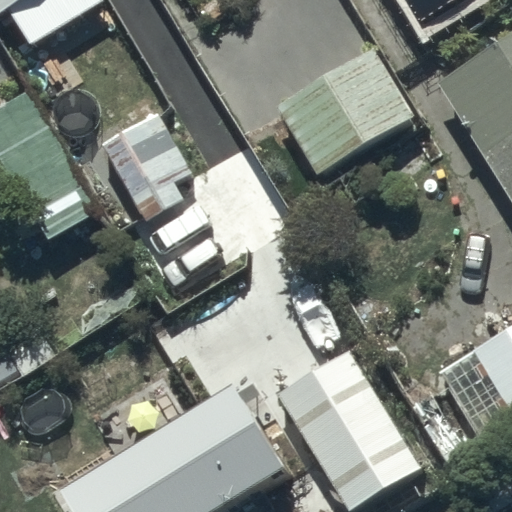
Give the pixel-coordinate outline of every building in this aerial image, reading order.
[(0,0),(0,21),(7,17),(30,55),(107,7),(102,0),(0,0)] [(471,0),(395,0),(427,52),(482,18),(471,0)] [(136,40),(106,60),(135,103),(164,84),(136,40)] [(511,41),(437,89),(511,209),(511,41)] [(371,55),(275,113),(318,184),(414,126),(371,55)] [(0,174),(45,251),(104,216),(30,91),(0,108),(0,174)] [(160,114),(103,150),(147,225),(205,191),(160,114)] [(511,329),(437,377),(490,462),(511,448),(511,329)] [(355,354),(276,400),(341,511),(358,511),(425,472),(355,354)] [(257,511),(297,487),(244,405),(75,511),(257,511)] [(305,511),(295,496),(270,511),(305,511)]
